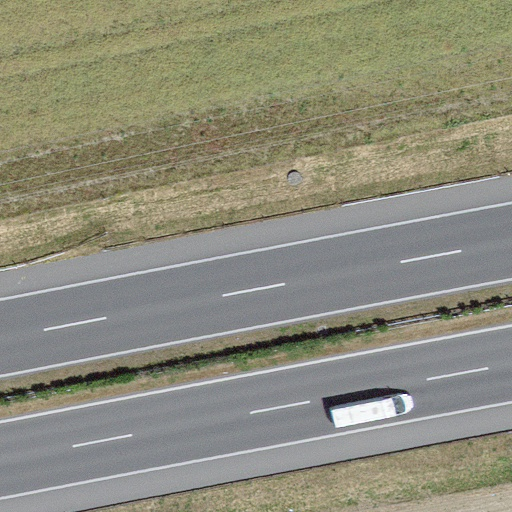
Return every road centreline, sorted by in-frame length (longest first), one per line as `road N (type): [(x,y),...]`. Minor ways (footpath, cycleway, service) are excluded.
road 1 (motorway): [(0,461),(511,364)]
road 2 (motorway): [(511,242),(0,339)]
